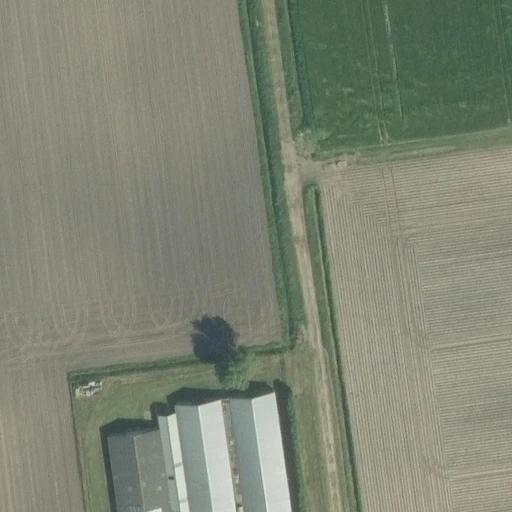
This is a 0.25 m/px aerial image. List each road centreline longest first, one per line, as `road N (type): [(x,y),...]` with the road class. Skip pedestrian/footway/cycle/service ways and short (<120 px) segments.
road 1 (track): [(292,180),(336,511)]
road 2 (track): [(292,180),(511,146)]
road 3 (track): [(268,0),(292,180)]
